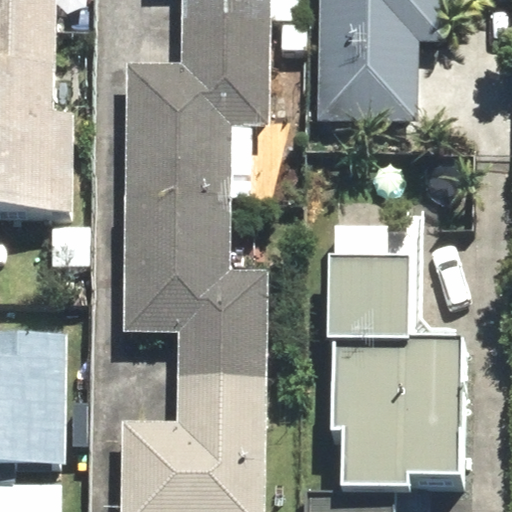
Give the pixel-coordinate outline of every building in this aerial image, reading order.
[(0,0),(0,207),(75,209),(76,109),(59,108),(60,61),(55,61),(56,0),(0,0)] [(136,426),(134,511),(278,511),(283,278),(243,277),(245,205),(263,205),(264,135),(284,136),(286,0),(194,0),(193,70),(139,69),(135,339),(189,340),(188,427),(136,426)] [(328,0),(327,127),(429,128),(429,49),(457,49),(458,12),(471,0),(328,0)] [(405,511),(405,500),(429,500),(429,485),(477,485),(478,344),(427,344),(427,265),(343,265),(343,439),(357,439),(356,499),(316,499),(315,511),(405,511)] [(0,473),(81,474),(82,342),(35,342),(36,337),(0,336),(0,473)]
